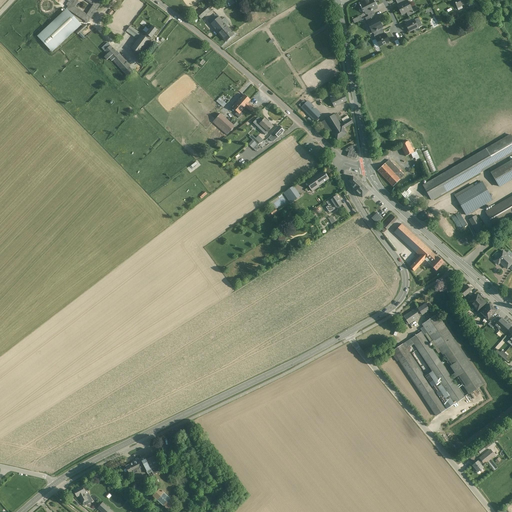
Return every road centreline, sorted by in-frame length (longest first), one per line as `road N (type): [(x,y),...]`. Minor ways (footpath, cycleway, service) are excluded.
road 1 (secondary): [(54,484),(347,333)]
road 2 (secondary): [(335,158),(154,0)]
road 3 (tertiary): [(491,511),(347,333)]
road 4 (secondary): [(347,333),(398,302),(405,278),(338,166)]
road 5 (secondary): [(337,0),(367,162)]
road 6 (secondary): [(369,168),(380,190),(462,266)]
